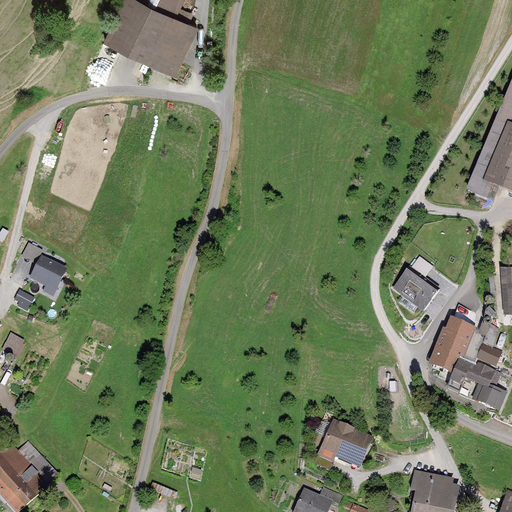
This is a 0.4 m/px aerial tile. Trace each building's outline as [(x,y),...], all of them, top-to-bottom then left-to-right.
[(123,0),(105,38),(175,73),(199,25),(189,20),(146,0),(123,0)] [(146,0),(189,20),(192,13),(179,6),(181,0),(146,0)] [(511,82),(466,189),(490,199),(496,187),(511,193),(511,82)] [(41,255),(44,251),(30,243),(23,257),(37,264),(41,255)] [(53,296),(68,269),(41,255),(37,264),(29,278),(46,286),(43,291),(53,296)] [(423,276),(410,266),(392,289),(424,313),(442,290),(423,276)] [(511,267),(501,268),(505,315),(511,314),(511,267)] [(22,293),(16,309),(32,314),(37,298),(22,293)] [(444,328),(429,364),(453,374),(447,388),(460,393),(459,395),(473,400),(501,412),(509,393),(497,388),(503,373),(496,370),(503,352),(493,348),(499,329),(474,319),(476,313),(459,306),(454,318),(451,317),(446,329),(444,328)] [(12,333),(2,350),(15,358),(26,341),(12,333)] [(334,419),(315,463),(331,469),(336,458),(360,468),(374,437),(334,419)] [(8,437),(0,443),(0,494),(1,493),(8,502),(17,511),(18,511),(59,476),(29,442),(20,450),(8,437)] [(415,493),(410,511),(455,511),(461,485),(453,483),(454,478),(414,470),(410,492),(415,493)] [(334,511),(329,510),(333,501),(340,505),(344,495),(324,487),(320,494),(305,488),(294,511),(334,511)] [(511,511),(511,491),(507,490),(500,511),(511,511)] [(367,511),(368,510),(346,501),(343,508),(350,511),(349,511),(367,511)]
